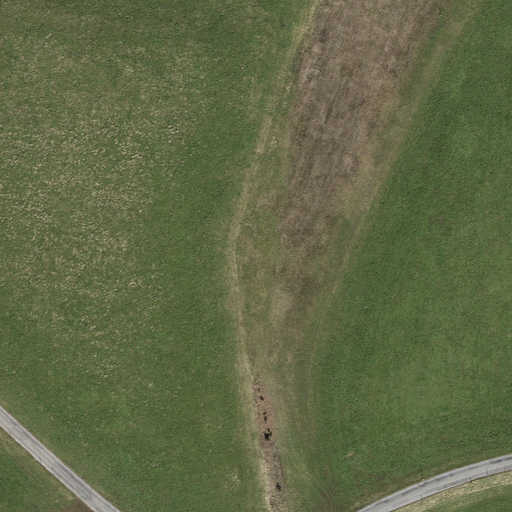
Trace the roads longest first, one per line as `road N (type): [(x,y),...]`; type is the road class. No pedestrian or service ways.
road 1 (unclassified): [(0,406),(111,511)]
road 2 (unclassified): [(382,511),(511,460)]
